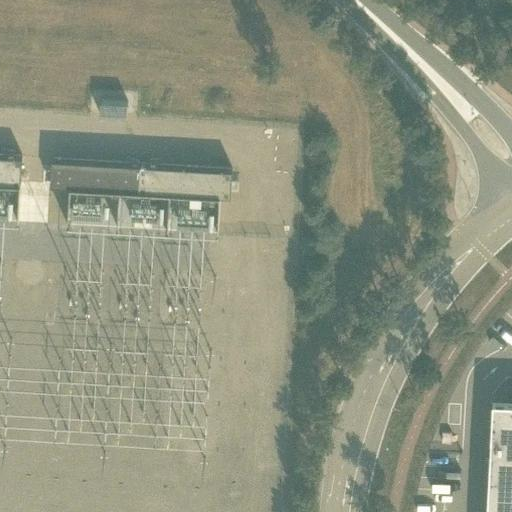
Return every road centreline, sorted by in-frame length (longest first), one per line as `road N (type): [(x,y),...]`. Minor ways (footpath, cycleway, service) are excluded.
road 1 (tertiary): [(511,217),(455,262),(380,372),(353,447),(344,511)]
road 2 (tertiary): [(511,163),(357,0)]
